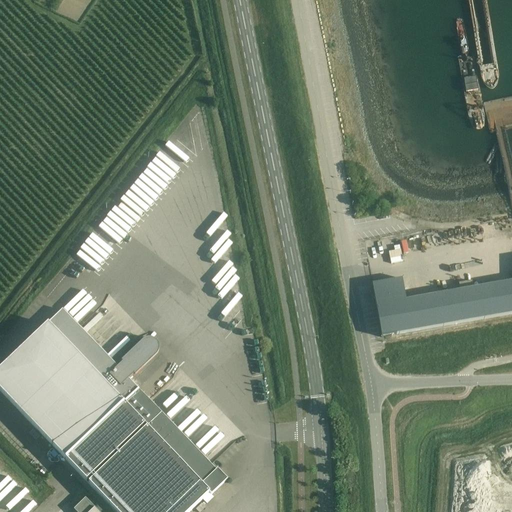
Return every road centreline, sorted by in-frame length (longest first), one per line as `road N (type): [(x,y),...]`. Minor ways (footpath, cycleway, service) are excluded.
road 1 (tertiary): [(325,511),(307,333),(239,0)]
road 2 (unclassified): [(371,385),(296,0)]
road 3 (unclassified): [(383,511),(371,385)]
